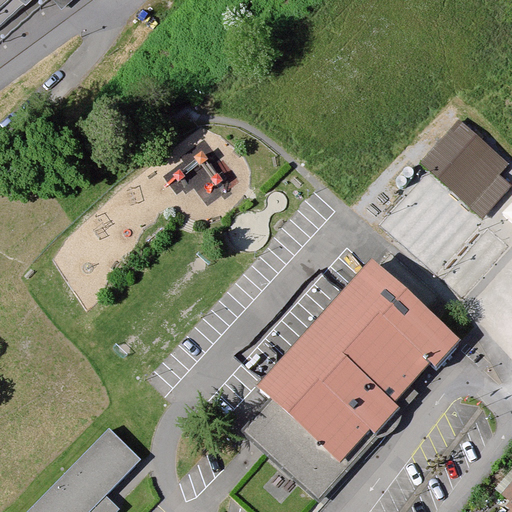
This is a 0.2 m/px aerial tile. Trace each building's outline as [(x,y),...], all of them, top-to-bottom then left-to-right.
[(15,0),(26,12),(39,0),(15,0)] [(55,0),(53,2),(62,12),(66,8),(75,0),(55,0)] [(510,166),(464,125),(428,164),(483,214),(509,185),(500,177),(510,166)] [(374,271),(368,266),(256,393),(267,402),(262,409),(240,434),(250,443),(256,448),(265,456),(279,468),(298,485),(316,500),(318,502),(322,505),(329,497),(362,459),(401,413),(409,404),(448,357),(458,346),(425,316),(374,271)] [(108,433),(31,511),(92,511),(100,505),(106,499),(140,464),(108,433)] [(93,511),(92,511),(118,511),(119,511),(112,504),(106,499),(96,508),(93,511)]
